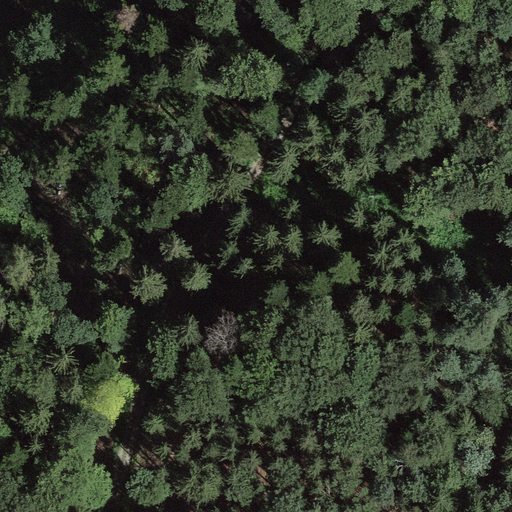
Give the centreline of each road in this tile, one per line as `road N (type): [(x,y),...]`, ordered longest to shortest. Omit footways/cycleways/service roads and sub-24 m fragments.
road 1 (track): [(389,0),(280,126),(170,297),(111,468),(107,511)]
road 2 (track): [(132,0),(0,142)]
